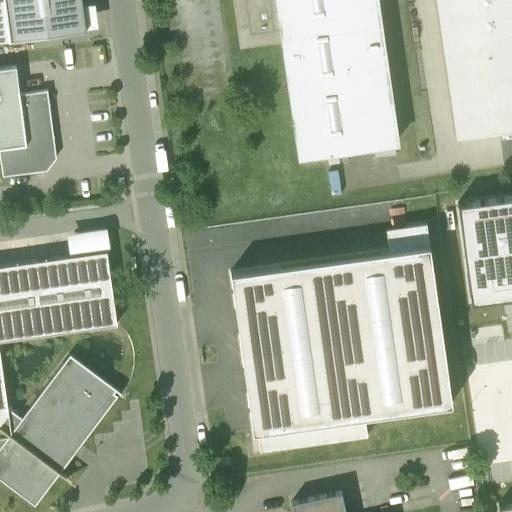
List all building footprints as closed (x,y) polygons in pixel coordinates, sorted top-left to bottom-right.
[(3,0),(0,0),(0,39),(8,38),(3,0)] [(3,0),(8,38),(84,28),(85,27),(85,25),(84,26),(81,5),(82,5),(82,3),(81,3),(80,0),(3,0)] [(236,0),(242,44),(283,38),(277,0),(236,0)] [(277,0),(283,38),(300,157),(395,143),(374,0),(277,0)] [(511,0),(435,0),(455,134),(511,126),(511,0)] [(15,65),(0,67),(0,147),(25,144),(19,93),(15,65)] [(25,144),(0,147),(0,159),(2,175),(38,171),(54,148),(47,89),(19,93),(25,144)] [(511,195),(457,203),(470,303),(511,296),(511,195)] [(425,222),(385,227),(388,249),(428,243),(425,222)] [(102,228),(74,232),(77,251),(105,247),(102,228)] [(388,249),(230,271),(252,430),(256,430),(364,415),(451,402),(428,243),(388,249)] [(0,444),(21,417),(9,407),(7,409),(0,359),(0,339),(116,323),(105,249),(0,264),(0,444)] [(0,444),(0,478),(34,504),(116,394),(113,391),(116,387),(69,352),(0,444)] [(364,415),(256,430),(259,451),(366,436),(364,415)] [(344,511),(340,489),(290,499),(293,511),(344,511)] [(511,511),(511,502),(498,505),(498,511),(511,511)]
